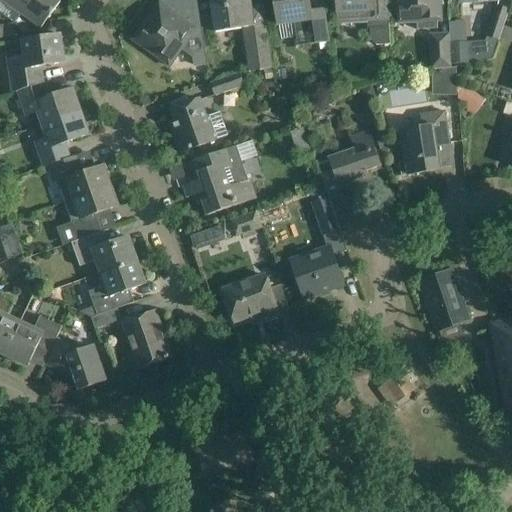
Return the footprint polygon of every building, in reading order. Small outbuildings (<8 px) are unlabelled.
[(30,0),(1,0),(20,14),(30,0)] [(30,0),(20,14),(40,29),(61,0),(30,0)] [(202,30),(197,0),(196,0),(197,6),(187,7),(186,3),(160,7),(159,3),(158,3),(159,7),(155,7),(135,36),(136,39),(132,40),(132,41),(136,40),(136,44),(165,64),(168,64),(169,67),(170,67),(196,31),(202,30)] [(209,0),(215,34),(242,30),(248,73),(264,70),(272,69),(269,44),(266,24),(254,26),(250,0),(209,0)] [(311,13),(308,0),(274,0),(278,27),(294,24),(297,48),(330,43),(325,11),(311,13)] [(371,40),(377,46),(390,45),(387,0),(336,0),(337,25),(370,24),(371,40)] [(437,29),(435,0),(401,0),(402,19),(416,18),(417,30),(437,29)] [(466,43),(451,44),(452,66),(466,65),(467,66),(493,60),(498,43),(509,11),(497,7),(485,42),(466,43)] [(13,24),(0,25),(0,26),(1,38),(15,36),(13,24)] [(17,94),(35,87),(43,85),(43,84),(43,83),(41,67),(65,63),(61,36),(21,42),(24,58),(6,61),(11,96),(17,94)] [(451,69),(449,39),(433,40),(435,72),(444,70),(451,69)] [(444,70),(444,93),(456,93),(456,68),(451,69),(444,70)] [(272,69),(264,70),(266,79),(273,78),(272,69)] [(243,88),(238,74),(211,84),(215,98),(243,88)] [(37,114),(42,128),(81,114),(73,90),(48,99),(43,85),(35,87),(17,94),(26,117),(37,114)] [(372,86),(361,91),(364,101),(376,97),(372,86)] [(470,90),(462,102),(474,111),(482,99),(470,90)] [(205,119),(199,100),(171,110),(178,131),(173,132),(180,154),(228,137),(220,114),(205,119)] [(296,108),(288,110),(294,126),(301,124),(296,108)] [(450,145),(445,113),(420,117),(422,129),(401,133),(408,175),(440,170),(436,147),(450,145)] [(43,168),(51,166),(69,159),(64,144),(89,136),(81,114),(42,128),(46,141),(35,145),(43,168)] [(303,128),(290,133),(298,157),(312,153),(303,128)] [(318,169),(329,199),(337,223),(352,218),(344,197),(343,198),(340,189),(353,185),(350,178),(357,176),(358,179),(368,176),(366,172),(377,168),(365,133),(348,139),(352,151),(327,159),(329,165),(318,169)] [(385,136),(376,139),(380,151),(389,148),(385,136)] [(511,137),(503,163),(511,166),(511,137)] [(248,181),(236,147),(189,163),(196,182),(183,187),(187,198),(197,195),(198,199),(196,200),(198,204),(202,203),(206,216),(255,199),(249,181),(248,181)] [(60,192),(64,204),(111,188),(104,167),(81,175),(75,157),(69,159),(51,166),(60,192)] [(68,216),(77,242),(108,231),(108,230),(101,233),(94,212),(117,205),(111,188),(64,204),(68,216)] [(340,230),(337,223),(329,199),(313,204),(324,236),(340,230)] [(261,230),(255,212),(229,221),(235,239),(261,230)] [(12,224),(0,228),(0,237),(8,260),(22,253),(12,224)] [(108,231),(77,242),(70,244),(78,268),(95,262),(100,275),(137,262),(129,238),(105,247),(100,234),(109,231),(108,231)] [(345,287),(330,246),(289,261),(303,301),(345,287)] [(87,293),(95,317),(122,308),(138,302),(138,301),(129,304),(125,292),(145,285),(137,262),(100,275),(104,287),(87,293)] [(470,322),(452,271),(418,282),(435,333),(470,322)] [(278,314),(265,277),(223,291),(235,323),(261,314),(263,320),(278,314)] [(0,353),(4,356),(19,324),(4,317),(11,303),(0,298),(0,353)] [(122,308),(95,317),(91,319),(95,330),(126,319),(122,308)] [(171,358),(155,313),(121,325),(130,350),(127,351),(134,371),(171,358)] [(19,324),(4,356),(28,367),(35,350),(47,356),(47,357),(48,357),(57,339),(56,339),(61,328),(40,318),(34,331),(19,324)] [(511,323),(490,328),(506,413),(504,413),(504,415),(511,413),(511,323)] [(70,345),(57,339),(48,357),(44,366),(66,376),(68,370),(73,369),(80,390),(105,381),(93,348),(68,356),(65,354),(70,345)] [(413,392),(400,374),(385,384),(397,403),(413,392)] [(366,421),(351,427),(356,440),(371,435),(366,421)] [(348,487),(340,460),(321,465),(328,492),(348,487)]
